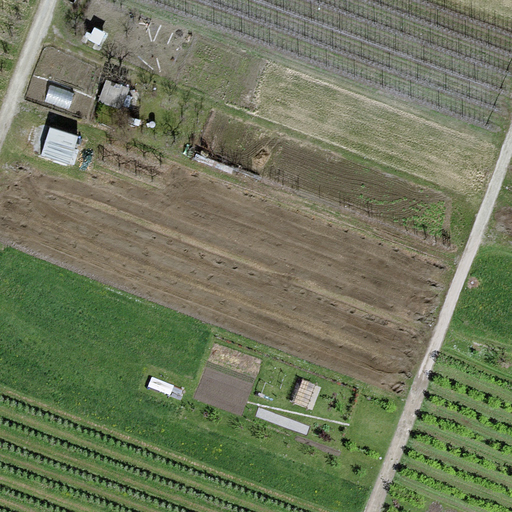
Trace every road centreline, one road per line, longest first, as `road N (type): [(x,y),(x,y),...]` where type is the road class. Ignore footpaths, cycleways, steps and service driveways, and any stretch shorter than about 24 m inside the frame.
road 1 (track): [(33,35),(481,215)]
road 2 (track): [(370,511),(511,133)]
road 3 (residential): [(0,125),(45,0)]
